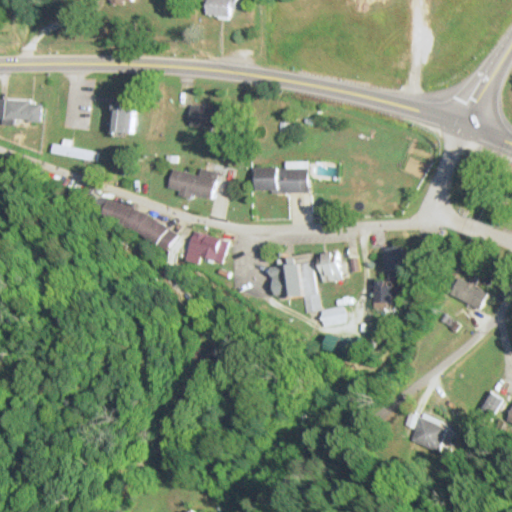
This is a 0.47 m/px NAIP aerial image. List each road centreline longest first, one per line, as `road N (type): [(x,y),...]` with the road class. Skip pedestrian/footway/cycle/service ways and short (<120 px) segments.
road 1 (residential): [(0,151),(229,227),(439,218),(511,244)]
road 2 (primary): [(456,124),(372,98),(233,72),(0,63)]
road 3 (residential): [(511,284),(475,339),(251,511)]
